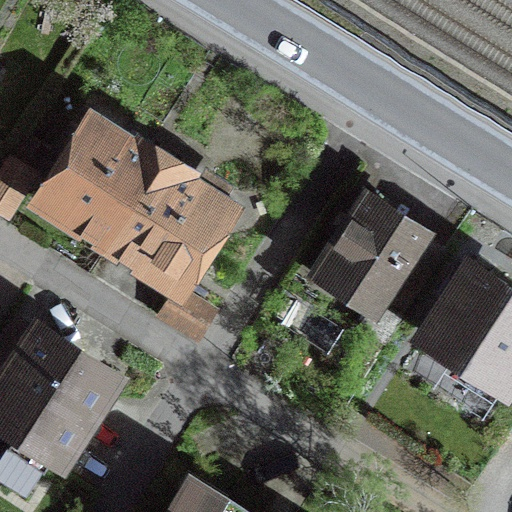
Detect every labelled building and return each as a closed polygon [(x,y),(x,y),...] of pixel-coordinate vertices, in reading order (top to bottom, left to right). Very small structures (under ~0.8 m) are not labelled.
[(41,197),(109,240),(166,151),(155,144),(144,137),(139,146),(93,116),(41,197)] [(178,159),(166,151),(109,240),(177,284),(177,282),(229,203),(183,174),(189,166),(178,159)] [(9,156),(0,170),(0,207),(9,213),(35,173),(9,156)] [(421,230),(362,191),(345,216),(310,271),(368,308),(359,321),(384,338),(442,247),(420,233),(421,230)] [(511,369),(511,288),(471,262),(451,291),(425,333),(503,383),(511,369)] [(177,282),(177,284),(157,314),(191,335),(195,338),(199,333),(215,307),(177,282)] [(108,372),(29,321),(0,365),(0,414),(18,426),(0,453),(0,476),(27,494),(55,450),(57,451),(108,372)] [(245,511),(189,477),(166,511),(245,511)]
